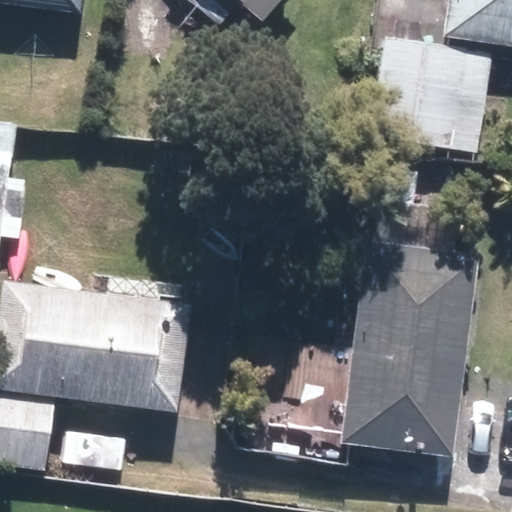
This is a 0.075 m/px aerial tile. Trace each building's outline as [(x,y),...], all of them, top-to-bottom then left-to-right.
[(0,0),(0,8),(69,18),(71,0),(0,0)] [(220,0),(249,24),(269,0),(220,0)] [(511,0),(434,0),(429,42),(511,53),(511,0)] [(482,56),(372,42),(358,141),(469,156),(482,56)] [(193,66),(114,58),(107,126),(186,134),(193,66)] [(0,171),(5,128),(0,127),(0,241),(11,242),(19,183),(0,180),(0,171)] [(441,461),(465,259),(350,246),(341,323),(335,323),(332,345),(223,334),(214,429),(228,452),(338,469),(340,449),(441,461)] [(177,308),(0,286),(0,469),(34,473),(43,402),(163,416),(177,308)]
